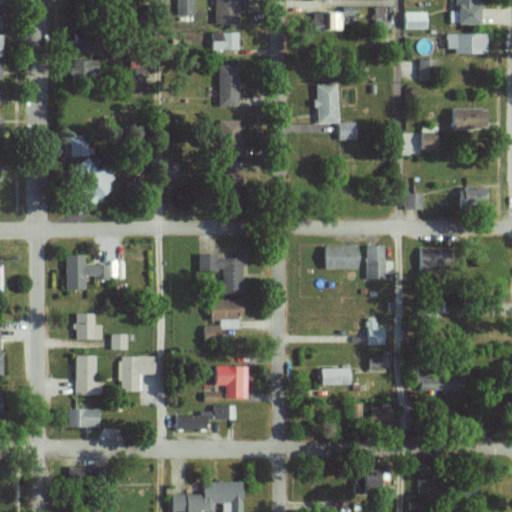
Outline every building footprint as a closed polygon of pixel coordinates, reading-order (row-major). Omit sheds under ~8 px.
[(174,0),(175,15),(192,15),(191,0),(174,0)] [(236,0),(212,0),(213,24),(237,24),(236,0)] [(476,24),(476,0),(453,0),(454,23),(476,24)] [(353,6),(341,6),(340,15),(353,15),(353,6)] [(382,7),(373,6),(372,27),(382,27),(382,7)] [(338,30),(339,12),(310,11),(310,29),(338,30)] [(401,12),(402,28),(425,28),(425,11),(401,12)] [(70,51),(89,52),(89,32),(71,31),(70,51)] [(236,49),(236,31),(209,32),(209,49),(236,49)] [(484,53),(484,33),(443,33),(443,48),(451,48),(451,53),(484,53)] [(94,74),(94,59),(69,60),(69,75),(94,74)] [(425,79),(425,71),(435,71),(435,59),(416,59),(417,79),(425,79)] [(237,106),(236,65),(215,65),(216,106),(237,106)] [(314,122),(336,122),(334,82),(313,83),(314,122)] [(448,127),(483,128),(483,108),(448,107),(448,127)] [(238,119),(216,120),(217,156),(238,156),(238,119)] [(354,121),(336,121),(336,139),(354,138),(354,121)] [(418,149),(435,150),(435,132),(419,132),(418,149)] [(68,155),(93,154),(92,134),(67,135),(68,155)] [(90,201),(113,182),(102,168),(97,172),(85,157),(67,173),(90,201)] [(484,187),(456,187),(455,205),(484,205),(484,187)] [(419,193),(402,193),(402,208),(419,209),(419,193)] [(365,279),(383,278),(382,244),(364,245),(365,279)] [(321,268),(355,268),(355,245),(320,245),(321,268)] [(417,269),(444,269),(444,248),(417,247),(417,269)] [(82,254),(63,254),(63,289),(82,289),(82,279),(107,279),(107,263),(82,263),(82,254)] [(239,254),(195,255),(196,273),(217,273),(217,293),(240,293),(239,254)] [(207,319),(218,319),(219,328),(236,327),(236,315),(240,315),(240,298),(206,299),(207,319)] [(92,313),(73,313),(72,338),(99,339),(99,324),(92,324),(92,313)] [(364,318),(363,343),(380,344),(381,326),(373,326),(373,318),(364,318)] [(218,325),(202,325),(202,339),(218,340),(218,325)] [(109,349),(124,349),(124,333),(108,333),(109,349)] [(94,382),(94,355),(73,355),(72,393),(99,393),(100,382),(94,382)] [(152,355),(119,355),(119,390),(138,390),(138,373),(152,373),(152,355)] [(382,356),(365,356),(365,369),(382,369),(382,356)] [(219,368),(248,367),(248,379),(251,378),(252,379),(252,387),(247,387),(248,397),(229,397),(229,384),(219,384),(219,368)] [(320,367),(319,382),(346,383),(346,368),(320,367)] [(457,375),(417,374),(416,391),(457,391),(457,375)] [(216,401),(216,392),(202,391),(202,401),(216,401)] [(211,418),(226,419),(226,404),(211,404),(211,418)] [(393,429),(394,406),(368,405),(367,427),(393,429)] [(64,425),(95,426),(95,408),(65,407),(64,425)] [(203,429),(203,415),(172,414),(172,428),(203,429)] [(88,466),(66,466),(66,481),(88,480),(88,466)] [(380,486),(379,470),(359,471),(360,494),(387,493),(387,486),(380,486)] [(415,491),(428,491),(428,478),(415,478),(415,491)] [(240,511),(240,481),(199,482),(199,493),(169,494),(169,511),(197,511),(197,510),(211,510),(211,502),(220,502),(220,511),(240,511)] [(475,497),(475,484),(456,484),(457,497),(475,497)]
